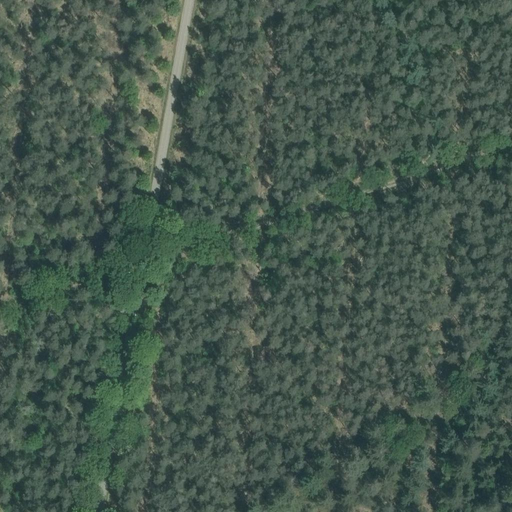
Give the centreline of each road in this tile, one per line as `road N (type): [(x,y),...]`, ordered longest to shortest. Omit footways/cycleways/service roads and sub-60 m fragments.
road 1 (track): [(0,301),(511,140)]
road 2 (unclassified): [(98,511),(190,0)]
